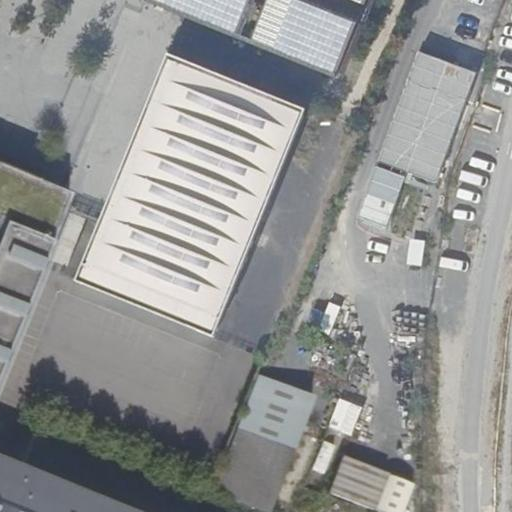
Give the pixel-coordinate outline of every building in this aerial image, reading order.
[(142,0),(142,1),(182,17),(227,35),(227,36),(273,55),(302,67),(332,79),(364,0),(142,0)] [(105,216),(78,282),(215,339),(308,113),(212,73),(171,57),(126,163),(105,216)] [(0,356),(63,200),(66,194),(1,168),(0,167),(0,356)] [(428,267),(438,268),(443,236),(433,235),(428,267)] [(259,511),(268,509),(311,399),(254,376),(207,492),(256,511),(259,511)] [(350,436),(363,406),(340,396),(328,426),(350,436)] [(0,511),(141,511),(5,454),(0,451),(0,511)] [(379,511),(402,511),(414,481),(342,454),(327,492),(379,511)] [(287,511),(294,488),(279,484),(272,511),(287,511)]
